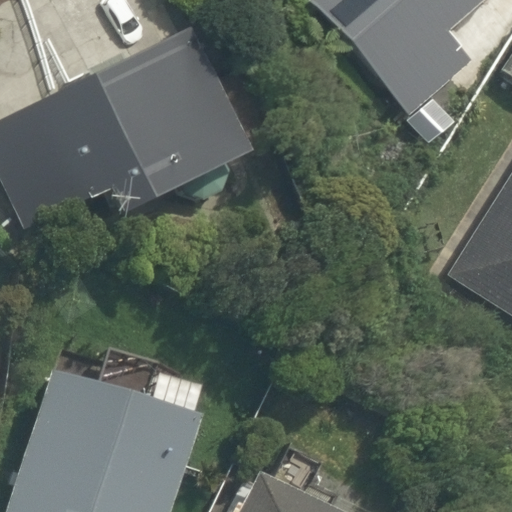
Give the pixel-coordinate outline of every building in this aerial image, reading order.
[(511,23),(511,0),(321,0),(312,8),(412,116),(511,23)] [(271,172),(212,41),(0,135),(0,169),(46,273),(271,172)] [(511,196),(468,279),(511,302),(511,196)] [(179,511),(219,414),(145,384),(136,407),(65,379),(12,511),(179,511)] [(321,511),(256,481),(241,511),(321,511)]
